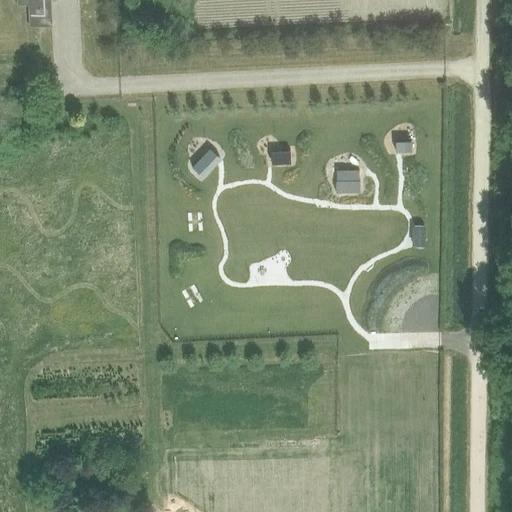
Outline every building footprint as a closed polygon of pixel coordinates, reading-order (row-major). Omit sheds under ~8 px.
[(28,26),(51,25),(49,0),(15,0),(16,5),(26,5),(28,26)] [(396,141),(396,151),(412,150),(412,140),(396,141)] [(191,166),(201,176),(219,157),(209,148),(191,166)] [(270,151),(271,164),(291,162),(290,150),(270,151)] [(336,169),(336,180),(359,179),(359,169),(336,169)] [(336,180),(335,180),(335,192),(360,192),(360,179),(359,179),(336,180)] [(414,225),(413,249),(422,249),(423,225),(414,225)]
